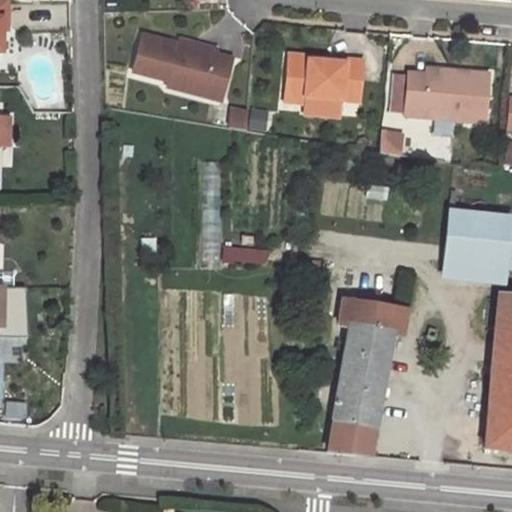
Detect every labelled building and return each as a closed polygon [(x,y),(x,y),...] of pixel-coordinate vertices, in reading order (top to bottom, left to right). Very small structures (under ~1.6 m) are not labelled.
[(177,46),(141,36),(131,73),(167,83),(169,78),(190,84),(187,93),(219,102),(230,60),(214,56),(215,51),(179,41),(177,46)] [(360,62),(287,56),(283,102),(303,104),(304,100),(357,104),(360,62)] [(487,75),(424,69),(424,75),(406,74),(403,115),(483,123),(487,75)] [(167,83),(166,88),(187,93),(190,84),(169,78),(167,83)] [(0,145),(11,146),(12,119),(0,118),(0,145)] [(447,210),(440,279),(505,286),(511,217),(447,210)] [(349,326),(332,421),(373,428),(390,333),(402,335),(413,274),(399,271),(393,308),(343,299),(338,324),(349,326)] [(511,296),(497,295),(483,449),(511,451),(511,296)] [(368,454),(373,428),(332,421),(327,450),(368,454)]
